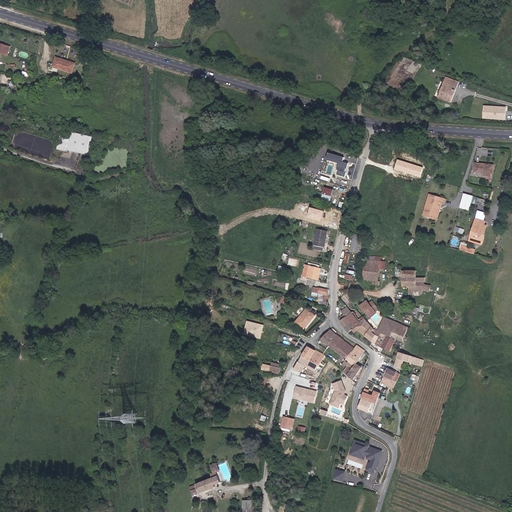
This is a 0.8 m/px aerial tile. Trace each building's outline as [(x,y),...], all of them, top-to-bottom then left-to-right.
[(0,53),(8,56),(11,48),(0,44),(0,53)] [(72,75),(75,66),(56,60),(53,68),(72,75)] [(456,94),(459,94),(462,85),(449,81),(442,101),(455,106),(456,101),(454,100),(456,94)] [(483,118),(506,120),(507,106),(484,104),(483,118)] [(71,150),(92,155),(96,137),(75,132),(74,138),(63,135),(59,149),(71,152),(71,150)] [(488,179),(493,179),(495,167),(476,166),(475,174),(488,175),(488,179)] [(343,182),(351,184),(354,173),(345,171),(343,182)] [(330,181),(332,174),(322,172),(321,179),(330,181)] [(328,207),(336,208),(339,193),(332,191),(328,207)] [(430,219),(441,222),(446,204),(450,205),(453,206),(454,202),(437,198),(430,219)] [(441,222),(445,223),(450,205),(446,204),(441,222)] [(492,237),(488,236),(491,227),(492,223),(483,221),(477,241),(490,244),(492,237)] [(318,252),(328,255),(333,234),(324,231),(318,252)] [(368,252),(365,251),(368,237),(361,235),(356,254),(367,256),(368,252)] [(462,249),(474,253),(475,249),(464,244),(462,249)] [(373,263),(370,263),(367,284),(372,285),(372,288),(384,289),(384,284),(382,284),(383,271),(388,272),(389,264),(384,263),(384,259),(380,259),(379,263),(373,263)] [(309,279),(326,282),(328,272),(313,268),(309,279)] [(421,276),(407,275),(407,289),(413,289),(413,294),(416,294),(423,294),(423,297),(426,297),(430,283),(420,283),(421,276)] [(317,297),(331,301),(332,295),(319,291),(317,297)] [(362,305),(368,300),(365,296),(359,300),(362,305)] [(379,309),(372,297),(368,300),(362,305),(370,316),(379,309)] [(357,330),(365,323),(359,315),(358,316),(354,311),(354,310),(348,316),(350,318),(348,320),(348,321),(349,322),(349,323),(346,326),(348,329),(352,334),(357,330)] [(310,315),(307,312),(306,313),(302,315),(301,320),(304,322),(305,321),(310,315)] [(314,327),(319,321),(310,315),(305,321),(304,322),(299,328),(301,330),(308,335),(311,331),(310,330),(313,326),(314,327)] [(261,339),(265,325),(248,320),(244,334),(261,339)] [(381,342),(379,340),(369,320),(365,323),(357,330),(360,335),(362,338),(367,334),(379,348),(381,342)] [(400,344),(407,345),(412,332),(387,321),(381,342),(384,342),(385,339),(400,344)] [(339,340),(332,335),(323,343),(324,344),(321,347),(323,348),(325,345),(331,350),(335,344),(339,340)] [(394,355),(400,344),(385,339),(384,342),(381,342),(379,348),(394,355)] [(343,350),(346,345),(339,340),(335,344),(343,350)] [(339,355),(343,350),(335,344),(331,350),(339,355)] [(349,363),(356,353),(346,345),(343,350),(339,355),(349,363)] [(359,367),(360,368),(368,356),(359,350),(357,353),(356,353),(349,363),(358,369),(359,367)] [(316,363),(314,362),(318,355),(311,351),(311,352),(304,362),(314,367),(316,363)] [(306,368),(319,375),(327,360),(318,355),(314,362),(316,363),(314,367),(304,362),(302,365),(306,368)] [(398,371),(405,373),(407,365),(416,368),(419,362),(402,357),(398,371)] [(347,377),(357,384),(365,371),(360,368),(359,367),(358,369),(349,363),(346,367),(349,369),(351,371),(347,377)] [(298,380),(306,368),(302,365),(294,378),(298,380)] [(272,372),(265,370),(263,374),(279,379),(281,371),(273,369),(272,372)] [(398,388),(402,389),(406,381),(391,374),(387,381),(399,386),(398,388)] [(345,384),(336,388),(339,396),(336,404),(348,409),(352,400),(348,399),(350,395),(348,395),(348,393),(348,392),(345,384)] [(365,402),(377,407),(381,396),(369,391),(365,402)] [(318,407),(320,396),(312,395),(312,396),(305,394),(305,393),(301,392),(298,403),(318,407)] [(361,411),(373,416),(377,407),(365,402),(361,411)] [(293,430),(296,418),(284,415),(281,427),(293,430)] [(379,478),(386,457),(376,453),(375,457),(371,456),(367,449),(357,454),(363,464),(370,460),(373,461),(372,464),(379,466),(378,470),(375,469),(372,476),(379,478)] [(346,485),(349,476),(341,474),(338,482),(346,485)] [(215,494),(214,490),(221,488),(219,482),(200,488),(199,488),(196,489),(197,494),(199,499),(215,494)]
